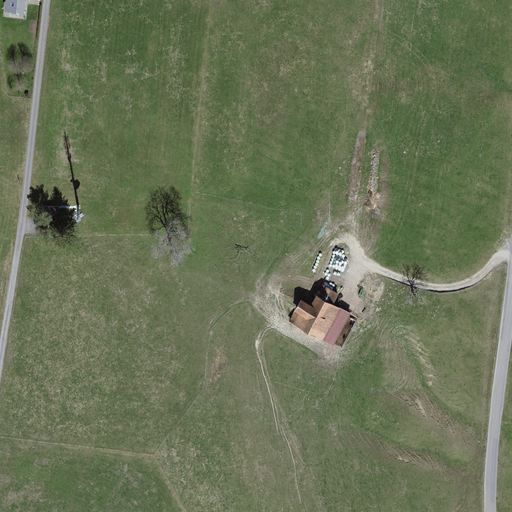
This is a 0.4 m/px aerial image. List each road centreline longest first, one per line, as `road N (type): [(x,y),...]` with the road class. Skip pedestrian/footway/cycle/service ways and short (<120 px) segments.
road 1 (unclassified): [(45,0),(0,381)]
road 2 (track): [(380,0),(353,252)]
road 3 (tertiary): [(492,511),(511,288)]
road 4 (residential): [(511,253),(496,258),(477,281),(451,287),(426,288),(375,267)]
